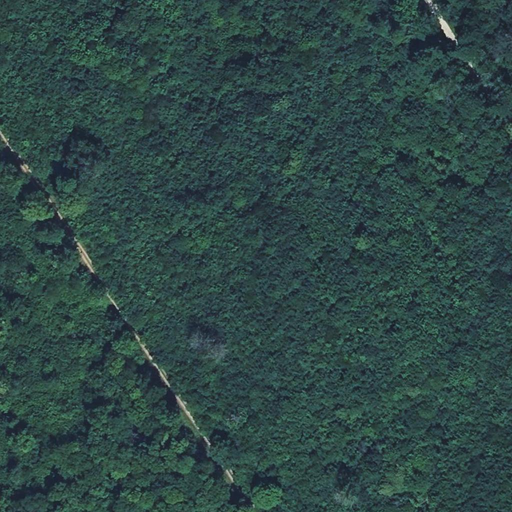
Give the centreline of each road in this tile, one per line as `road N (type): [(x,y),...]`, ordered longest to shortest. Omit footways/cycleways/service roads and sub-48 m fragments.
road 1 (track): [(436,511),(451,380),(450,290),(366,0)]
road 2 (track): [(254,511),(0,127)]
road 3 (track): [(428,0),(511,129)]
